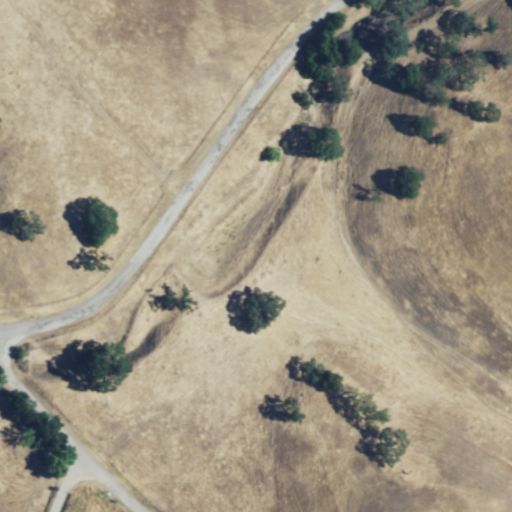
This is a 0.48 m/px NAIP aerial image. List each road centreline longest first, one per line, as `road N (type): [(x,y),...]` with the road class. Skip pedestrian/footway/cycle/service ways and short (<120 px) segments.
road 1 (residential): [(0,321),(60,312),(98,290),(216,121),(319,0)]
road 2 (residential): [(131,511),(0,377)]
